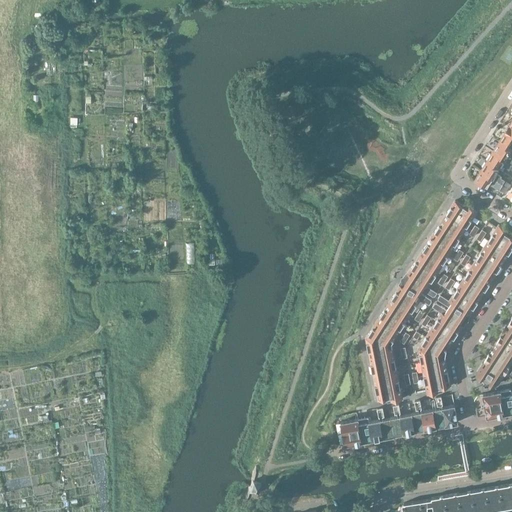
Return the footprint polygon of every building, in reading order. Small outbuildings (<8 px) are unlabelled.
[(70,125),(78,125),(78,117),(70,117),(70,125)] [(504,132),(505,132),(499,142),(511,150),(511,149),(511,136),(511,134),(511,129),(508,127),(507,127),(504,132)] [(493,151),(511,163),(511,150),(499,142),(493,151)] [(511,163),(493,151),(487,161),(499,169),(502,165),(509,169),(510,168),(511,164),(511,163)] [(487,161),(481,170),(508,188),(510,184),(500,177),(501,176),(497,173),(498,171),(503,173),(504,172),(499,169),(487,161)] [(486,188),(489,183),(504,193),(508,188),(481,170),(474,180),(486,188)] [(400,285),(366,338),(378,400),(387,398),(388,401),(402,399),(391,343),(420,298),(417,297),(420,292),(422,289),(425,284),(428,286),(475,213),(477,210),(464,202),(462,205),(455,200),(407,273),(400,285)] [(441,312),(418,348),(427,394),(442,391),(441,387),(450,385),(445,358),(445,357),(446,350),(462,325),(469,314),(511,247),(511,237),(509,235),(511,232),(498,224),(496,227),(449,300),(452,302),(449,306),(447,309),(444,314),(441,312)] [(425,284),(422,289),(432,295),(434,295),(437,292),(428,286),(425,284)] [(420,292),(417,297),(420,298),(429,304),(431,301),(430,299),(420,292)] [(440,294),(438,297),(438,299),(449,306),(452,302),(449,300),(440,294)] [(434,303),(432,307),(441,312),(444,314),(447,309),(436,303),(434,303)] [(511,316),(477,371),(478,376),(483,379),(485,387),(497,384),(511,360),(511,316)] [(468,359),(470,364),(477,361),(474,355),(468,359)] [(510,389),(499,391),(483,394),(487,416),(511,411),(511,393),(510,389)] [(345,444),(457,422),(454,404),(369,421),(368,416),(340,422),(345,444)] [(249,486),(256,488),(260,478),(252,475),(249,486)] [(511,482),(511,483),(511,482),(431,497),(431,498),(403,503),(404,511),(478,511),(511,506),(511,482)]
